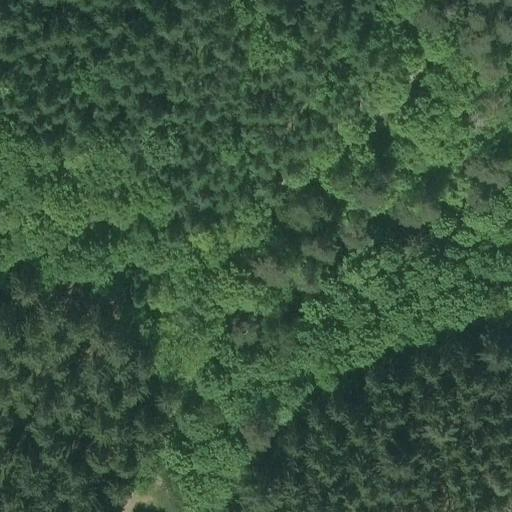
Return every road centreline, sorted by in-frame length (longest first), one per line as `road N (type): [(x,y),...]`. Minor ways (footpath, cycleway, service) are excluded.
road 1 (track): [(402,0),(418,31),(418,58),(263,217),(149,462)]
road 2 (track): [(198,511),(291,413),(364,354),(467,322),(511,321)]
